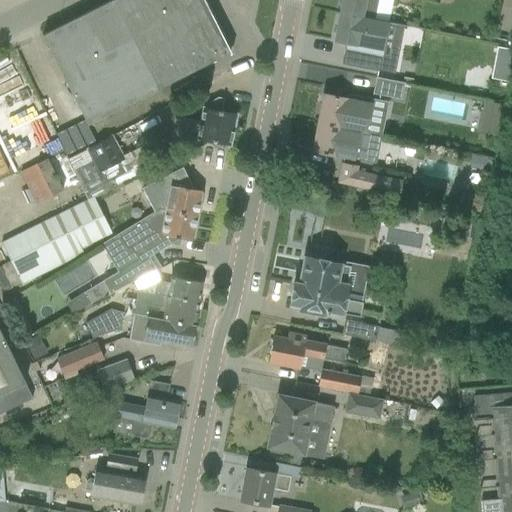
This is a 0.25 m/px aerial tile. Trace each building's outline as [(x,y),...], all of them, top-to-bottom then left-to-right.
[(202,0),(112,0),(41,36),(87,126),(230,53),(202,0)] [(373,20),(376,0),(341,0),(339,13),(373,20)] [(339,13),(333,41),(345,44),(344,48),(341,65),(378,72),(387,24),(373,21),(373,20),(339,13)] [(511,50),(496,47),(494,56),(511,59),(511,50)] [(0,60),(0,75),(14,67),(7,57),(0,60)] [(375,78),(372,94),(401,100),(404,83),(375,78)] [(27,86),(5,92),(10,108),(31,102),(27,86)] [(323,94),(317,123),(365,133),(372,99),(346,94),(345,99),(323,94)] [(206,104),(205,108),(203,108),(200,121),(179,117),(175,134),(229,146),(235,114),(221,111),(223,99),(217,98),(206,104)] [(483,101),(481,110),(500,114),(502,105),(483,101)] [(317,123),(312,151),(349,159),(375,164),(380,136),(365,133),(317,123)] [(85,150),(67,159),(72,170),(83,194),(86,201),(93,197),(121,183),(117,176),(125,172),(119,162),(123,160),(111,137),(85,150)] [(62,190),(46,159),(19,172),(35,204),(62,190)] [(357,171),(358,167),(341,163),(336,184),(399,197),(402,181),(357,171)] [(181,168),(141,189),(153,212),(155,211),(159,208),(165,209),(196,216),(201,191),(190,189),(190,186),(181,168)] [(459,191),(455,208),(479,213),(483,197),(459,191)] [(10,261),(0,266),(0,289),(2,292),(20,283),(21,284),(82,253),(80,248),(110,233),(93,197),(86,201),(41,223),(1,243),(10,261)] [(117,272),(101,281),(108,293),(109,294),(132,282),(133,281),(153,272),(156,271),(156,270),(161,268),(152,254),(169,244),(174,245),(179,242),(180,238),(191,241),(196,216),(165,209),(159,208),(155,211),(153,212),(139,221),(118,233),(127,249),(131,246),(138,259),(117,272)] [(323,260),(324,256),(308,253),(307,258),(304,257),(299,285),(293,284),(289,303),(299,305),(297,312),(324,318),(325,313),(327,313),(328,311),(359,317),(362,303),(358,302),(364,269),(323,260)] [(155,283),(153,293),(198,302),(202,282),(170,276),(169,284),(158,282),(155,283)] [(108,293),(101,281),(82,293),(88,304),(108,293)] [(135,302),(133,313),(152,317),(162,319),(193,325),(198,302),(153,293),(152,295),(136,292),(135,302)] [(13,297),(5,309),(11,319),(21,314),(13,297)] [(85,323),(91,339),(120,328),(123,313),(107,310),(85,323)] [(194,325),(193,325),(162,319),(133,313),(128,340),(159,346),(160,341),(190,346),(194,325)] [(21,341),(32,336),(21,314),(11,319),(21,341)] [(344,321),(341,334),(394,345),(397,332),(344,321)] [(0,413),(32,399),(0,332),(0,413)] [(305,341),(306,337),(287,333),(286,339),(272,336),(267,362),(300,369),(302,355),(343,364),(346,350),(325,345),(305,341)] [(38,335),(25,342),(34,360),(47,353),(38,335)] [(72,352),(55,359),(58,366),(64,381),(78,375),(75,371),(103,360),(96,342),(72,352)] [(125,359),(96,370),(103,390),(133,379),(125,359)] [(36,361),(30,364),(41,387),(47,384),(40,370),(37,365),(38,365),(36,361)] [(347,393),(368,397),(372,379),(320,369),(317,387),(347,393)] [(112,401),(111,406),(115,407),(113,416),(131,419),(129,431),(132,436),(144,438),(148,435),(151,423),(173,428),(178,402),(166,399),(169,384),(149,380),(143,407),(116,401),(112,401)] [(382,400),(368,397),(347,393),(344,412),(379,419),(382,400)] [(511,511),(511,393),(492,395),(470,397),(471,408),(490,407),(499,511),(511,511)] [(270,428),(269,433),(266,447),(270,448),(269,451),(281,453),(281,450),(291,452),(289,464),(299,466),(301,454),(322,458),(332,406),(277,395),(273,414),(272,414),(271,417),(273,417),(271,425),(269,425),(269,427),(270,428)] [(437,397),(430,403),(435,409),(442,403),(437,397)] [(115,407),(111,406),(98,403),(95,418),(112,422),(113,416),(115,407)] [(104,472),(97,471),(94,470),(92,479),(88,479),(84,482),(83,490),(86,493),(90,494),(89,496),(93,496),(108,499),(138,505),(143,478),(131,476),(134,459),(107,454),(104,472)] [(246,468),(240,500),(266,506),(269,492),(279,494),(280,490),(287,491),(290,477),(272,474),(246,468)] [(4,501),(0,500),(0,511),(14,511),(16,503),(4,501)]
